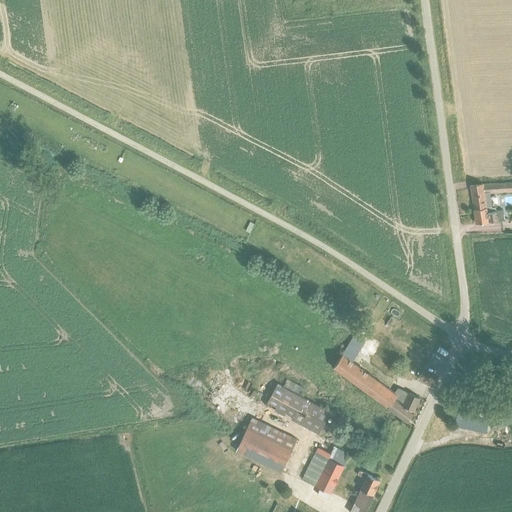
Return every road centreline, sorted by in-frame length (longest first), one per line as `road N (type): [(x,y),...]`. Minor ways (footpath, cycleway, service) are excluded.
road 1 (unclassified): [(465,339),(302,230),(0,69)]
road 2 (unclassified): [(465,339),(425,0)]
road 3 (unclassified): [(439,389),(380,511)]
